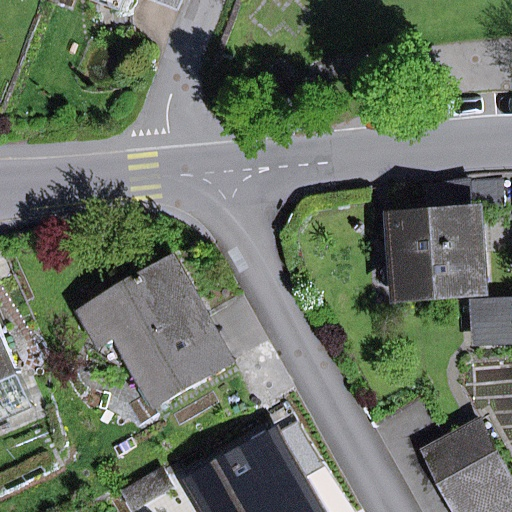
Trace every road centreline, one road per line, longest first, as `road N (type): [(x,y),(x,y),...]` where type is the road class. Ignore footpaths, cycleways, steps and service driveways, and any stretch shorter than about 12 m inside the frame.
road 1 (residential): [(199,174),(394,511)]
road 2 (tertiary): [(199,174),(511,145)]
road 3 (tertiary): [(0,190),(199,174)]
